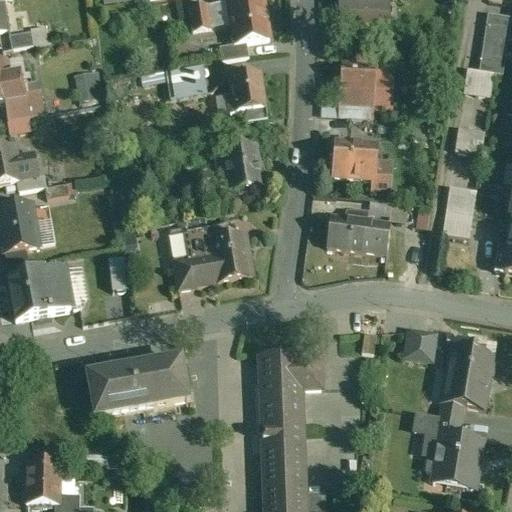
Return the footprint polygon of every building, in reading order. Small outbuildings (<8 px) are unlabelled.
[(138,0),(104,0),(107,8),(139,2),(138,0)] [(262,0),(258,0),(226,5),(207,8),(210,32),(230,29),(233,48),(233,50),(246,47),(269,44),(262,0)] [(386,0),(338,0),(339,20),(343,20),(343,30),(357,30),(357,20),(387,19),(386,0)] [(0,35),(8,34),(3,7),(0,7),(0,35)] [(207,8),(189,11),(192,35),(210,32),(207,8)] [(511,21),(487,17),(478,75),(493,78),(502,79),(511,21)] [(30,36),(9,40),(11,54),(33,50),(30,36)] [(233,48),(220,51),(222,66),(248,62),(246,47),(233,50),(233,48)] [(375,60),(355,59),(355,67),(340,67),(339,97),(373,98),(374,98),(375,60)] [(6,65),(0,65),(0,108),(6,107),(24,104),(24,102),(21,84),(10,86),(6,65)] [(206,68),(142,79),(144,89),(169,85),(172,104),(211,97),(206,68)] [(99,74),(76,78),(81,108),(104,104),(99,74)] [(478,75),(467,74),(463,97),(489,101),(493,78),(478,75)] [(259,78),(228,82),(231,99),(227,100),(230,119),(241,117),(243,127),(265,124),(263,114),(264,113),(259,78)] [(373,98),(341,97),(340,122),(372,123),(373,98)] [(41,99),(24,102),(24,104),(6,107),(9,125),(44,119),(41,99)] [(484,136),(458,133),(454,156),(480,160),(484,136)] [(383,149),(347,145),(343,181),(378,185),(383,149)] [(15,150),(0,152),(0,189),(17,186),(38,183),(38,181),(34,159),(17,162),(15,150)] [(255,150),(214,156),(217,170),(224,169),(228,197),(261,192),(255,150)] [(38,183),(17,186),(19,197),(44,192),(45,192),(43,180),(38,181),(38,183)] [(45,192),(44,192),(46,204),(69,200),(66,188),(45,192)] [(475,196),(449,192),(445,216),(472,220),(475,196)] [(370,206),(371,220),(392,219),(391,205),(370,206)] [(430,207),(419,206),(417,227),(427,229),(430,207)] [(31,208),(0,213),(0,241),(3,256),(38,250),(31,208)] [(390,228),(368,225),(369,214),(353,213),(352,223),(329,220),(325,252),(386,259),(390,228)] [(472,220),(445,216),(442,239),(468,243),(472,220)] [(511,227),(509,227),(511,228),(507,254),(499,252),(495,276),(504,277),(503,279),(511,280),(511,227)] [(232,242),(230,230),(185,238),(190,264),(194,291),(196,291),(252,281),(245,240),(232,242)] [(130,294),(128,262),(112,263),(115,295),(130,294)] [(55,264),(32,268),(34,278),(41,277),(42,279),(57,276),(55,264)] [(190,264),(174,267),(178,294),(196,291),(194,291),(190,264)] [(57,276),(42,279),(41,277),(34,278),(7,282),(15,326),(70,316),(63,275),(57,276)] [(435,340),(408,336),(404,362),(431,366),(435,340)] [(376,340),(364,338),(361,357),(373,359),(376,340)] [(480,355),(450,350),(450,351),(451,351),(447,372),(450,373),(444,406),(440,406),(440,407),(441,407),(461,411),(483,414),(484,413),(481,413),(488,379),(491,380),(495,361),(479,359),(480,355)] [(264,511),(324,511),(324,499),(304,500),(300,395),(321,395),(319,363),(299,364),(299,360),(259,361),(264,511)] [(179,366),(88,382),(95,422),(187,405),(179,366)] [(461,411),(441,407),(438,421),(460,425),(461,411)] [(438,421),(416,418),(413,433),(457,441),(460,425),(438,421)] [(457,441),(413,433),(413,435),(426,437),(422,459),(427,460),(425,475),(448,479),(446,489),(474,494),(474,495),(476,495),(479,477),(477,475),(481,446),(485,446),(485,445),(457,441)] [(107,458),(79,458),(79,469),(107,470),(107,458)] [(65,467),(27,467),(26,510),(59,510),(58,500),(71,501),(72,485),(64,484),(65,467)] [(60,511),(56,511),(55,511),(77,511),(77,502),(60,501),(60,511)]
